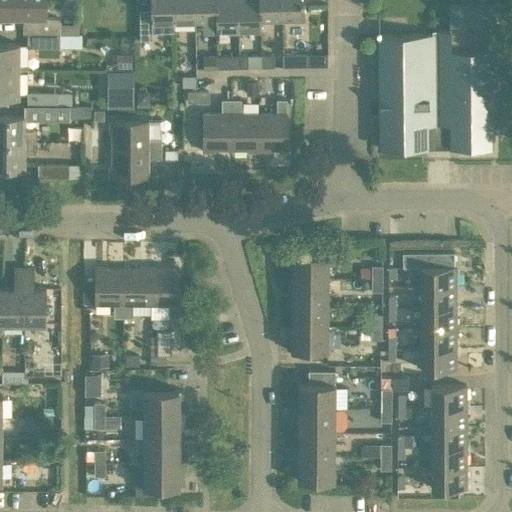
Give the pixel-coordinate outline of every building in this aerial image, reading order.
[(23,33),(29,33),(81,35),(81,32),(78,31),(78,25),(60,25),(60,18),(46,18),(45,0),(0,0),(0,18),(23,19),(23,33)] [(173,24),(172,0),(150,0),(151,8),(139,8),(140,39),(152,38),(152,31),(172,31),(172,24),(173,24)] [(194,0),(172,0),(173,24),(195,23),(194,0)] [(217,23),(216,0),(194,0),(195,23),(217,23)] [(218,33),(238,32),(237,0),(216,0),(217,23),(218,33)] [(237,0),(238,32),(260,32),(260,22),(259,0),(237,0)] [(281,0),(259,0),(260,22),(282,22),(281,0)] [(303,0),(281,0),(282,22),(304,21),(303,0)] [(381,149),(422,148),(429,148),(429,140),(454,140),(454,148),(490,147),(490,132),(507,132),(506,88),(506,45),(506,5),(449,5),(450,24),(450,30),(433,30),(433,35),(380,35),(381,149)] [(80,46),(81,35),(29,33),(29,47),(60,47),(60,46),(80,46)] [(0,43),(0,68),(19,69),(19,43),(0,43)] [(131,65),(131,53),(116,53),(116,65),(131,65)] [(283,55),(283,67),(308,66),(308,55),(283,55)] [(217,67),(217,57),(217,56),(203,56),(203,68),(217,68),(217,67)] [(239,56),(217,57),(217,67),(239,67),(239,56)] [(261,67),(261,56),(239,56),(239,67),(261,67)] [(274,56),(261,56),(261,67),(274,66),(274,56)] [(0,68),(0,94),(19,95),(19,69),(0,68)] [(121,95),(133,95),(133,72),(121,72),(121,95)] [(27,106),(38,105),(57,105),(57,92),(27,91),(27,106)] [(203,147),(230,148),(230,98),(222,98),(222,112),(203,112),(203,147)] [(230,148),(256,148),(257,112),(241,112),(241,99),(230,98),(230,148)] [(257,112),(256,148),(287,148),(287,113),(287,99),(277,99),(277,112),(257,112)] [(94,120),(104,120),(104,110),(93,110),(94,120)] [(0,115),(0,141),(36,141),(36,130),(26,130),(26,116),(0,115)] [(112,121),(112,149),(162,149),(162,139),(148,139),(148,121),(112,121)] [(0,167),(25,167),(25,153),(36,153),(36,141),(0,141),(0,167)] [(148,177),(148,159),(162,159),(162,149),(112,149),(112,177),(148,177)] [(176,150),(163,150),(163,160),(176,160),(176,150)] [(38,178),(68,178),(68,164),(37,164),(38,178)] [(293,253),(293,275),(328,275),(328,253),(315,253),(293,253)] [(422,266),(422,285),(456,285),(456,266),(454,266),(454,253),(422,253),(402,253),(402,266),(422,266)] [(371,265),(371,277),(382,277),(382,265),(371,265)] [(396,278),(396,266),(388,267),(388,278),(396,278)] [(123,268),(96,267),(96,303),(114,303),(114,317),(124,317),(123,268)] [(1,324),(23,324),(24,268),(15,268),(15,288),(2,288),(1,324)] [(24,268),(23,324),(46,324),(46,288),(34,288),(34,268),(24,268)] [(134,303),(150,303),(150,268),(123,268),(124,317),(134,317),(134,303)] [(150,303),(169,303),(169,317),(180,317),(180,268),(150,268),(150,303)] [(292,301),(328,300),(328,275),(293,275),(293,292),(292,301)] [(382,291),(382,277),(371,277),(371,291),(382,291)] [(422,285),(422,307),(456,307),(456,285),(422,285)] [(292,301),(292,326),(328,327),(328,300),(292,301)] [(456,326),(456,307),(422,307),(422,326),(456,326)] [(372,313),(372,325),(382,325),(382,313),(372,313)] [(382,325),(372,325),(371,339),(382,339),(382,325)] [(328,351),(328,327),(292,326),(292,341),(292,351),(328,351)] [(422,326),(422,347),(457,347),(456,326),(422,326)] [(171,332),(158,331),(158,355),(171,355),(171,332)] [(457,369),(457,347),(422,347),(422,369),(457,369)] [(106,365),(106,356),(89,356),(89,365),(106,365)] [(87,370),(87,399),(103,399),(104,371),(87,370)] [(335,383),(335,371),(308,370),(307,385),(300,385),(300,400),(299,406),(335,407),(335,383)] [(432,405),(467,405),(467,385),(432,385),(432,405)] [(380,389),(380,407),(391,408),(392,389),(380,389)] [(143,391),(143,414),(180,415),(180,391),(143,391)] [(397,394),(397,406),(405,406),(405,394),(397,394)] [(94,402),(94,415),(104,415),(104,403),(94,402)] [(353,419),(370,422),(373,409),(356,405),(353,419)] [(432,405),(432,425),(466,425),(467,405),(432,405)] [(299,406),(299,431),(335,431),(335,407),(299,406)] [(405,406),(397,406),(397,418),(405,418),(405,406)] [(391,421),(391,408),(380,407),(380,421),(391,421)] [(143,439),(180,439),(180,415),(143,414),(143,439)] [(105,428),(104,415),(94,415),(94,428),(105,428)] [(432,425),(432,445),(466,445),(466,425),(432,425)] [(299,448),(299,454),(335,455),(335,431),(299,431),(299,448)] [(397,435),(397,447),(405,448),(405,447),(412,446),(412,435),(397,435)] [(143,439),(143,461),(179,462),(180,439),(143,439)] [(363,444),(360,446),(360,454),(380,454),(391,454),(391,444),(363,444)] [(432,445),(432,465),(466,465),(466,445),(432,445)] [(397,459),(405,458),(405,448),(397,447),(397,459)] [(94,450),(94,463),(105,463),(105,450),(94,450)] [(335,455),(299,454),(299,464),(298,482),(334,483),(335,455)] [(391,470),(391,454),(380,454),(380,470),(391,470)] [(179,488),(179,462),(143,461),(143,488),(179,488)] [(94,476),(105,476),(105,463),(94,463),(94,476)] [(466,465),(432,465),(431,488),(466,489),(466,465)] [(405,476),(396,477),(397,489),(404,489),(405,476)]
